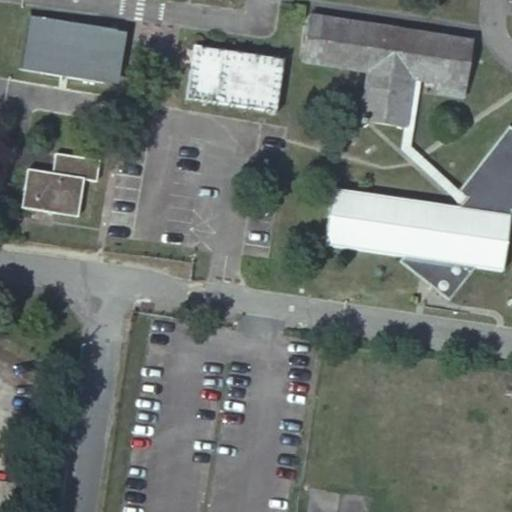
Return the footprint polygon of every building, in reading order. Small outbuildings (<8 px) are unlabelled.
[(356,123),(404,130),(411,82),(420,83),(441,87),(440,96),(462,99),(470,42),(309,18),(300,75),(368,86),(365,103),(359,101),(356,123)] [(106,41),(36,30),(27,84),(98,95),(106,41)] [(284,71),(200,57),(199,60),(193,59),(185,113),(275,128),(284,71)] [(411,82),(404,130),(402,139),(456,205),(462,198),(455,192),(411,137),(420,83),(411,82)] [(333,186),(324,244),(406,256),(402,261),(430,283),(433,279),(441,284),(437,289),(451,300),(478,267),(503,271),(511,213),(511,212),(511,126),(455,192),(462,198),(456,205),(333,186)] [(96,159),(53,153),(50,173),(25,169),(20,207),(76,215),(82,179),(93,181),(96,159)]
